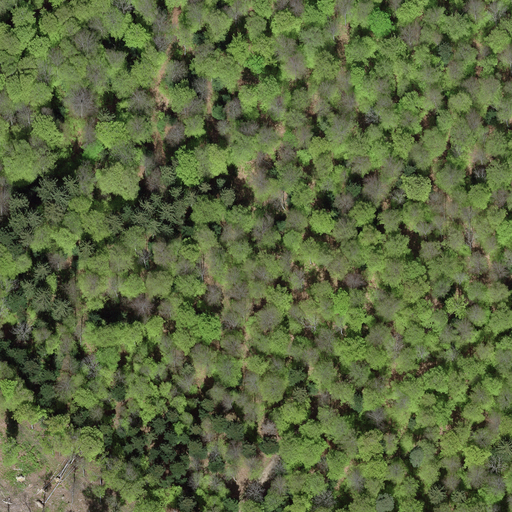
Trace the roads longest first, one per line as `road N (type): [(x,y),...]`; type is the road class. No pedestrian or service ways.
road 1 (track): [(511,171),(382,137),(236,85),(175,44),(179,0)]
road 2 (track): [(241,511),(249,491),(334,390),(459,307),(511,283)]
